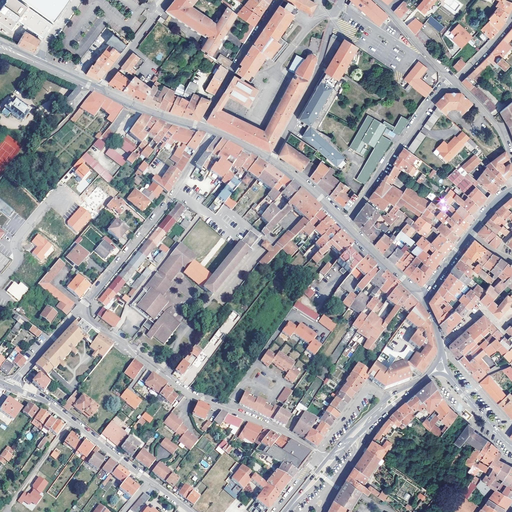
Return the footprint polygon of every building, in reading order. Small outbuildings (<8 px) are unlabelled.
[(44,37),(59,15),(38,0),(9,0),(6,5),(5,4),(1,9),(2,10),(0,12),(0,19),(12,28),(19,19),(44,37)] [(38,0),(59,15),(69,0),(38,0)] [(212,56),(237,15),(228,7),(220,21),(217,26),(214,23),(212,22),(212,21),(210,19),(209,19),(207,18),(207,17),(204,15),(203,15),(202,14),(201,12),(198,10),(197,10),(196,9),(195,8),(192,5),(193,3),(194,4),(197,0),(174,0),(172,2),(173,3),(167,11),(169,13),(172,15),(172,16),(175,18),(176,18),(178,19),(178,21),(181,22),(182,22),(184,24),(184,25),(187,27),(188,27),(189,27),(190,29),(190,30),(193,32),(194,31),(196,33),(196,34),(200,36),(203,38),(202,48),(203,49),(202,50),(212,56)] [(231,0),(242,8),(243,6),(238,1),(236,0),(231,0)] [(279,38),(299,7),(283,0),(282,0),(276,12),(253,45),(246,55),(251,58),(246,65),(242,62),(236,72),(242,76),(245,78),(248,81),(251,76),(253,77),(266,57),(275,63),(288,44),(279,38)] [(264,12),(266,9),(255,0),(249,0),(250,0),(246,8),(261,17),(264,12)] [(268,6),(269,4),(264,0),(255,0),(266,9),(268,6)] [(283,0),(299,7),(311,14),(317,4),(310,0),(329,0),(335,4),(336,0),(283,0)] [(383,11),(370,0),(351,0),(347,5),(358,14),(360,11),(380,26),(388,16),(383,11)] [(423,0),(418,7),(425,13),(436,0),(423,0)] [(403,1),(394,11),(397,15),(400,18),(408,10),(405,7),(407,5),(403,1)] [(498,8),(508,14),(511,9),(511,8),(511,2),(510,2),(508,6),(499,2),(496,7),(498,8)] [(237,15),(238,13),(229,5),(227,7),(228,7),(237,15)] [(259,21),(261,17),(246,8),(243,6),(242,8),(238,13),(237,15),(255,27),(259,21)] [(494,13),(504,22),(508,14),(498,8),(494,13)] [(489,21),(499,30),(501,27),(504,22),(494,13),(492,15),(488,19),(490,20),(489,21)] [(444,27),(431,16),(427,21),(440,32),(444,27)] [(407,26),(415,35),(419,30),(423,25),(416,19),(407,26)] [(495,34),(499,30),(489,21),(481,28),(491,38),(495,34)] [(462,48),(473,37),(459,24),(451,32),(455,36),(452,39),(462,48)] [(432,42),(419,30),(415,35),(423,42),(427,47),(432,42)] [(27,49),(35,52),(41,41),(26,31),(18,45),(27,49)] [(343,43),(345,40),(333,32),(332,36),(343,43)] [(93,64),(87,74),(99,80),(119,55),(127,44),(113,34),(107,42),(110,45),(94,65),(93,64)] [(245,78),(242,76),(240,79),(234,75),(227,86),(228,86),(216,106),(215,107),(207,121),(271,152),(311,74),(315,65),(314,64),(317,59),(322,40),(311,36),(305,56),(307,57),(305,59),(296,54),(288,69),(295,73),(265,131),(220,109),(229,94),(232,96),(249,106),(258,90),(243,81),(245,78)] [(306,137),(334,164),(338,158),(335,157),(338,153),(332,150),(334,147),(328,144),(329,142),(324,139),(325,137),(320,134),(323,130),(323,124),(322,121),(319,118),(317,116),(337,80),(338,81),(357,47),(345,40),(343,43),(332,36),(323,63),(324,67),(327,69),(325,73),(326,73),(300,119),(305,122),(307,123),(306,123),(312,126),(306,137)] [(499,58),(502,58),(511,46),(511,45),(508,42),(504,39),(499,44),(491,53),(497,59),(499,58)] [(126,61),(135,66),(141,59),(133,52),(126,61)] [(510,65),(502,58),(499,58),(497,59),(491,53),(490,54),(485,59),(488,63),(490,64),(491,62),(495,66),(497,63),(505,71),(510,65)] [(221,54),(216,62),(228,70),(233,62),(221,54)] [(246,55),(242,62),(246,65),(251,58),(246,55)] [(454,67),(459,71),(466,64),(462,60),(464,59),(461,56),(460,58),(461,60),(454,67)] [(480,64),(483,67),(488,63),(485,59),(480,64)] [(134,68),(135,66),(126,61),(124,64),(122,67),(123,67),(124,68),(129,72),(132,73),(135,69),(134,68)] [(214,75),(222,81),(225,76),(228,70),(216,62),(215,61),(213,64),(208,71),(214,75)] [(426,97),(433,89),(419,78),(428,68),(420,61),(404,79),(410,83),(405,89),(408,92),(413,86),(426,97)] [(472,73),(469,75),(473,79),(473,78),(477,82),(480,80),(488,72),(483,67),(480,64),(472,73)] [(123,91),(131,81),(119,72),(109,83),(118,88),(123,91)] [(218,87),(222,81),(214,75),(206,91),(214,94),(218,87)] [(473,92),(476,88),(471,83),(470,82),(471,81),(473,79),(469,75),(467,77),(462,82),(473,92)] [(143,102),(152,87),(135,76),(133,79),(131,81),(123,91),(137,99),(143,102)] [(178,88),(185,91),(191,82),(184,77),(179,86),(178,88)] [(160,84),(156,81),(153,85),(152,87),(143,102),(150,106),(155,108),(156,105),(163,95),(169,89),(164,86),(161,91),(157,97),(153,95),(157,88),(160,84)] [(193,96),(194,94),(198,87),(191,82),(185,91),(193,96)] [(489,98),(478,87),(476,88),(473,92),(483,103),(489,110),(491,112),(496,107),(489,98)] [(64,104),(73,111),(88,93),(78,88),(64,104)] [(181,97),(183,94),(185,91),(178,88),(176,91),(173,95),(181,98),(181,97)] [(165,110),(170,112),(181,98),(173,95),(176,91),(169,89),(163,95),(156,105),(165,110)] [(462,115),(471,103),(465,97),(460,92),(455,92),(453,90),(451,92),(445,92),(435,105),(437,107),(442,112),(446,116),(452,109),(456,109),(462,115)] [(107,119),(112,123),(123,109),(108,102),(93,94),(70,120),(75,123),(84,111),(93,119),(100,110),(109,116),(107,119)] [(190,102),(182,115),(191,118),(200,121),(211,101),(194,94),(193,96),(191,99),(190,102)] [(179,114),(182,115),(190,102),(181,97),(181,98),(170,112),(179,114)] [(10,105),(9,104),(1,114),(7,118),(10,114),(17,119),(17,118),(22,122),(29,112),(13,100),(10,105)] [(511,134),(511,102),(507,106),(500,113),(510,128),(511,134)] [(98,139),(98,140),(106,146),(132,113),(123,109),(112,123),(103,135),(101,137),(98,139)] [(53,126),(56,129),(71,114),(68,111),(53,126)] [(382,131),(386,125),(371,116),(351,147),(361,154),(367,144),(375,149),(356,179),(364,184),(391,141),(382,135),(381,135),(383,131),(382,131)] [(142,132),(143,130),(150,120),(142,117),(130,134),(141,143),(144,140),(147,137),(142,132)] [(387,123),(386,125),(388,127),(394,130),(393,132),(396,134),(399,136),(409,121),(402,117),(395,128),(387,123)] [(147,133),(149,134),(158,123),(152,120),(150,120),(143,130),(147,132),(148,130),(149,131),(147,133)] [(303,135),(306,137),(312,126),(306,123),(307,123),(305,122),(303,125),(308,127),(303,135)] [(163,125),(158,123),(149,134),(147,136),(149,137),(150,136),(153,139),(165,126),(163,125)] [(147,160),(161,142),(172,128),(170,127),(165,126),(153,139),(141,155),(147,160)] [(162,151),(163,148),(178,130),(173,128),(172,128),(161,142),(164,144),(160,149),(162,151)] [(183,152),(186,147),(196,135),(185,132),(178,130),(163,148),(168,152),(171,148),(175,143),(177,143),(176,145),(177,145),(178,144),(182,145),(173,156),(177,159),(180,155),(182,152),(183,152)] [(439,152),(448,160),(462,144),(468,137),(462,131),(455,138),(454,136),(446,145),(445,146),(441,143),(436,148),(439,152)] [(193,152),(195,153),(206,135),(199,133),(198,133),(196,135),(186,147),(194,150),(193,152)] [(136,150),(138,147),(126,137),(124,139),(125,141),(136,150)] [(208,156),(210,157),(221,141),(220,140),(217,138),(207,151),(210,153),(208,156)] [(141,143),(139,146),(142,149),(147,144),(144,140),(141,143)] [(121,147),(132,155),(135,152),(136,150),(125,141),(121,147)] [(213,159),(215,160),(227,144),(223,141),(221,141),(210,157),(213,159)] [(227,144),(215,160),(213,162),(212,163),(215,165),(211,171),(223,180),(228,173),(231,168),(240,155),(242,152),(229,144),(227,144)] [(279,156),(289,163),(296,150),(286,144),(279,156)] [(418,159),(412,154),(407,150),(404,148),(402,152),(399,157),(413,167),(418,159)] [(125,163),(127,161),(110,149),(105,155),(122,167),(125,163)] [(310,159),(296,150),(289,163),(303,172),(307,165),(310,159)] [(511,172),(511,166),(511,163),(505,168),(503,164),(509,158),(506,151),(491,163),(492,164),(507,179),(510,175),(511,172)] [(127,161),(125,163),(130,167),(135,161),(136,162),(138,159),(134,155),(136,153),(135,152),(132,155),(127,161)] [(191,158),(183,152),(182,152),(180,155),(182,157),(189,161),(191,158)] [(447,161),(448,160),(439,152),(439,153),(447,161)] [(89,166),(94,160),(86,153),(81,158),(85,162),(89,166)] [(204,166),(210,157),(208,156),(204,154),(203,156),(199,161),(196,166),(201,170),(204,166)] [(237,173),(239,171),(248,159),(245,157),(240,155),(231,168),(237,173)] [(461,164),(455,170),(465,178),(469,180),(474,185),(477,181),(468,173),(480,161),(473,155),(463,166),(461,164)] [(245,171),(248,173),(257,161),(255,159),(250,156),(248,159),(239,171),(243,173),(245,171)] [(210,157),(204,166),(207,168),(213,159),(210,157)] [(416,169),(413,167),(399,157),(396,161),(394,165),(395,166),(401,170),(404,172),(406,171),(412,175),(416,169)] [(82,166),(85,162),(81,158),(76,164),(80,168),(82,165),(82,166)] [(89,166),(93,170),(98,164),(94,160),(89,166)] [(248,174),(257,180),(267,167),(262,164),(257,161),(248,173),(248,174)] [(315,171),(310,177),(317,183),(329,168),(321,162),(315,171)] [(113,178),(98,164),(93,170),(108,184),(113,178)] [(499,187),(507,179),(492,164),(484,173),(483,172),(479,176),(480,177),(477,181),(491,193),(493,195),(499,187)] [(89,173),(82,166),(82,165),(80,168),(78,169),(74,173),(82,180),(89,173)] [(137,171),(142,175),(148,168),(143,165),(137,171)] [(310,177),(315,171),(307,165),(303,172),(310,177)] [(426,210),(430,205),(407,187),(404,193),(392,185),(401,170),(395,166),(393,171),(389,177),(386,176),(380,185),(375,191),(394,206),(396,203),(398,201),(402,204),(419,217),(441,233),(452,242),(454,239),(456,237),(458,235),(450,228),(444,223),(442,222),(439,227),(429,220),(433,215),(432,214),(426,210)] [(173,170),(180,175),(182,172),(176,167),(173,170)] [(274,172),(267,167),(257,180),(272,190),(282,178),(274,172)] [(330,195),(340,181),(332,175),(334,171),(330,167),(329,168),(317,183),(330,195)] [(175,183),(180,175),(173,170),(170,168),(161,182),(157,186),(162,189),(163,190),(168,194),(175,183)] [(455,185),(457,187),(465,178),(455,170),(447,178),(455,185)] [(227,187),(231,182),(232,179),(234,178),(228,173),(223,180),(221,182),(227,187)] [(137,177),(133,182),(139,187),(143,182),(137,177)] [(153,183),(157,186),(161,182),(155,177),(151,182),(153,183)] [(274,202),(280,195),(277,192),(282,187),(285,190),(290,184),(289,182),(282,178),(272,190),(268,195),(270,198),(274,202)] [(465,178),(457,187),(460,189),(461,189),(468,195),(476,187),(474,185),(469,180),(465,178)] [(217,198),(224,203),(229,198),(230,196),(226,193),(228,190),(232,193),(239,185),(232,179),(231,182),(227,187),(217,198)] [(331,196),(334,198),(344,185),(340,181),(330,195),(331,196)] [(447,194),(451,191),(438,181),(435,184),(437,186),(443,191),(446,193),(447,194)] [(159,193),(162,189),(157,186),(153,183),(147,192),(145,191),(142,195),(150,202),(151,203),(155,198),(154,198),(155,196),(157,197),(160,194),(159,193)] [(301,190),(296,186),(293,184),(291,183),(290,184),(285,190),(280,195),(274,202),(278,205),(283,210),(288,203),(287,202),(289,200),(288,199),(286,201),(284,199),(289,194),(293,198),(301,190)] [(344,185),(334,198),(339,202),(344,206),(354,192),(351,190),(347,195),(345,192),(348,188),(344,185)] [(479,206),(468,195),(461,189),(460,189),(457,187),(455,185),(453,188),(458,192),(452,198),(454,200),(461,205),(472,215),(475,211),(479,206)] [(442,193),(443,191),(437,186),(435,189),(441,194),(442,193)] [(92,217),(95,220),(100,214),(95,211),(108,196),(98,187),(85,202),(85,201),(80,206),(81,207),(92,217)] [(97,187),(85,201),(85,202),(98,187),(97,187)] [(468,195),(479,206),(483,203),(487,198),(476,187),(468,195)] [(447,194),(452,198),(458,192),(453,188),(451,191),(447,194)] [(146,207),(150,202),(142,195),(135,190),(127,200),(136,207),(137,206),(143,211),(146,207)] [(289,234),(288,232),(282,238),(271,249),(272,249),(268,253),(266,256),(268,258),(263,263),(266,266),(282,250),(289,242),(298,233),(318,212),(320,210),(302,191),(301,190),(293,198),(288,203),(283,210),(281,212),(269,224),(261,233),(265,237),(273,229),(276,232),(281,226),(278,223),(291,209),(292,210),(294,209),(304,219),(289,234)] [(370,199),(388,213),(394,206),(375,191),(372,195),(370,199)] [(442,200),(449,205),(454,200),(452,198),(447,194),(442,200)] [(117,195),(107,207),(111,210),(113,208),(115,209),(113,211),(118,215),(119,213),(121,214),(122,212),(119,209),(122,206),(122,207),(126,203),(121,198),(118,202),(116,200),(119,197),(117,195)] [(0,211),(2,210),(0,208),(2,207),(3,208),(12,214),(16,209),(0,196),(0,211)] [(232,209),(237,204),(229,198),(224,203),(232,209)] [(469,223),(456,211),(449,205),(442,200),(441,200),(436,207),(442,211),(445,213),(448,209),(453,214),(450,218),(463,230),(466,226),(469,223)] [(454,200),(449,205),(456,211),(461,205),(454,200)] [(359,226),(361,228),(368,219),(375,210),(367,202),(354,221),(359,226)] [(254,210),(256,212),(258,214),(265,206),(261,203),(254,210)] [(390,225),(398,215),(395,213),(399,208),(400,207),(396,203),(394,206),(388,213),(386,216),(384,215),(382,217),(386,220),(390,225)] [(426,210),(432,214),(433,212),(432,211),(436,207),(431,203),(430,205),(426,210)] [(168,216),(176,222),(182,214),(184,215),(187,212),(178,204),(174,209),(168,216)] [(474,217),(472,215),(461,205),(456,211),(469,223),(471,220),(474,217)] [(508,216),(511,218),(511,211),(509,209),(504,205),(500,208),(495,212),(495,213),(505,220),(507,217),(508,216)] [(261,216),(269,224),(281,212),(279,210),(277,213),(271,207),(270,206),(261,216)] [(77,233),(92,217),(81,207),(68,222),(68,225),(77,233)] [(398,215),(400,217),(403,213),(399,208),(395,213),(398,215)] [(364,233),(368,237),(380,224),(378,222),(375,225),(373,224),(380,215),(375,210),(368,219),(361,228),(364,233)] [(461,232),(463,230),(450,218),(445,213),(442,211),(437,218),(442,222),(444,223),(446,220),(452,225),(450,228),(458,235),(461,232)] [(309,238),(315,231),(311,228),(317,222),(318,224),(319,225),(320,225),(326,219),(324,218),(318,212),(298,233),(302,236),(304,233),(309,238)] [(502,227),(503,225),(506,221),(505,220),(495,213),(493,216),(490,219),(502,227)] [(383,253),(401,230),(407,223),(400,217),(398,215),(390,225),(396,230),(389,237),(384,232),(375,244),(377,246),(383,253)] [(53,216),(43,228),(56,239),(61,233),(61,230),(57,226),(58,225),(54,222),(56,219),(53,216)] [(168,231),(176,222),(168,216),(164,221),(158,228),(166,234),(168,231)] [(431,244),(444,255),(449,249),(454,244),(452,242),(441,233),(419,217),(414,222),(411,227),(415,230),(422,237),(423,238),(431,229),(439,235),(431,244)] [(315,231),(322,239),(332,227),(333,226),(331,225),(327,220),(326,219),(320,225),(315,231)] [(510,230),(503,225),(502,227),(490,219),(488,222),(484,225),(492,231),(497,234),(500,230),(504,234),(506,235),(510,230)] [(185,230),(190,224),(185,220),(180,226),(185,230)] [(116,221),(112,227),(107,232),(118,241),(127,230),(116,221)] [(368,237),(375,244),(384,232),(388,228),(383,223),(381,223),(380,224),(368,237)] [(401,230),(409,237),(415,230),(411,227),(409,225),(407,223),(401,230)] [(480,236),(485,239),(492,231),(484,225),(477,233),(480,236)] [(315,245),(320,252),(339,233),(337,231),(332,227),(322,239),(315,245)] [(158,244),(166,234),(158,228),(153,234),(148,240),(156,247),(158,244)] [(279,234),(282,238),(288,232),(284,229),(279,234)] [(395,264),(395,263),(404,252),(402,250),(394,244),(401,236),(410,245),(411,245),(414,242),(409,237),(401,230),(383,253),(384,254),(392,261),(395,264)] [(213,277),(203,289),(212,296),(259,239),(250,231),(237,247),(213,277)] [(497,234),(492,231),(485,239),(490,244),(495,248),(504,240),(503,239),(497,234)] [(320,252),(312,260),(316,264),(322,259),(320,257),(327,250),(329,247),(341,257),(347,250),(352,246),(350,243),(339,233),(320,252)] [(51,247),(38,236),(32,243),(38,247),(38,248),(36,250),(32,254),(41,261),(45,257),(44,255),(51,247)] [(95,251),(105,259),(113,250),(109,246),(112,243),(105,237),(102,241),(103,242),(95,251)] [(411,253),(412,252),(416,256),(421,260),(424,263),(433,270),(436,267),(439,263),(438,262),(444,255),(431,244),(423,238),(422,237),(416,243),(411,249),(409,247),(407,249),(408,250),(411,253)] [(138,252),(146,259),(156,247),(148,240),(143,246),(138,252)] [(477,257),(479,259),(486,249),(477,242),(474,240),(470,246),(464,253),(473,261),(475,263),(477,261),(474,260),(477,257)] [(297,251),(298,250),(289,242),(282,250),(291,258),(297,251)] [(272,249),(271,249),(264,243),(261,246),(268,253),(272,249)] [(187,269),(193,261),(196,257),(180,244),(170,256),(183,266),(183,267),(187,269)] [(306,247),(303,244),(301,247),(298,250),(297,251),(299,252),(303,256),(310,250),(306,247)] [(166,255),(169,250),(163,245),(159,250),(162,252),(166,255)] [(83,257),(85,259),(88,255),(78,246),(67,258),(76,266),(83,257)] [(400,267),(404,270),(415,258),(407,251),(408,250),(407,249),(404,252),(395,263),(400,267)] [(481,268),(483,265),(492,254),(489,252),(486,249),(479,259),(478,260),(481,263),(480,264),(480,263),(478,265),(481,268)] [(351,275),(361,264),(359,262),(347,250),(341,257),(336,261),(343,267),(340,271),(343,275),(347,271),(351,275)] [(128,265),(136,271),(146,259),(138,252),(133,258),(128,265)] [(159,263),(166,255),(162,252),(159,256),(159,255),(155,260),(159,263)] [(470,268),(471,267),(472,266),(470,264),(473,261),(464,253),(462,257),(460,259),(470,268)] [(485,266),(490,271),(500,259),(497,256),(492,254),(483,265),(485,266)] [(180,324),(164,312),(163,314),(159,318),(157,317),(160,312),(165,305),(165,302),(161,299),(172,284),(170,283),(183,267),(183,266),(170,256),(130,307),(146,320),(144,324),(151,329),(149,332),(146,335),(151,339),(153,336),(164,344),(165,342),(167,342),(167,340),(168,339),(170,339),(169,337),(170,336),(172,336),(172,334),(180,324)] [(265,268),(266,266),(263,263),(268,258),(266,256),(258,263),(261,266),(265,268)] [(421,285),(433,270),(424,263),(420,268),(417,266),(421,260),(416,256),(415,258),(404,270),(413,278),(416,281),(421,285)] [(83,257),(76,266),(77,267),(85,259),(83,257)] [(370,282),(377,274),(373,270),(375,267),(373,265),(366,258),(365,260),(361,264),(351,275),(359,281),(363,275),(366,277),(356,288),(362,293),(362,292),(370,282)] [(471,273),(473,271),(472,270),(470,268),(460,259),(458,262),(455,266),(479,286),(484,290),(485,291),(490,285),(491,285),(484,279),(480,276),(478,279),(471,273)] [(492,279),(487,274),(484,279),(491,285),(498,275),(508,263),(504,261),(500,259),(490,271),(494,274),(493,276),(493,277),(492,279)] [(60,303),(69,310),(73,304),(48,284),(65,265),(59,260),(38,285),(49,294),(57,300),(60,303)] [(203,289),(213,277),(193,261),(187,269),(184,273),(201,286),(199,288),(202,290),(203,289)] [(493,289),(498,295),(507,285),(504,282),(511,273),(511,264),(511,265),(508,263),(498,275),(502,279),(494,288),(493,289)] [(319,274),(323,277),(331,267),(328,264),(319,274)] [(477,273),(481,269),(481,268),(478,265),(477,264),(473,269),(472,270),(473,271),(477,274),(477,273)] [(118,277),(126,283),(126,282),(128,284),(130,281),(128,280),(136,271),(128,265),(123,271),(118,277)] [(486,293),(485,291),(484,290),(479,286),(455,266),(453,269),(450,272),(466,286),(470,282),(472,284),(473,286),(475,288),(472,292),(479,298),(480,299),(481,300),(486,293)] [(484,279),(487,274),(482,270),(481,269),(477,273),(480,276),(484,279)] [(372,300),(376,296),(390,277),(385,272),(383,275),(381,273),(380,271),(377,274),(370,282),(377,288),(372,294),(368,299),(363,295),(361,294),(357,299),(351,307),(361,314),(366,308),(372,300)] [(440,288),(438,290),(452,307),(455,310),(462,317),(468,309),(458,300),(463,294),(464,296),(465,295),(468,291),(467,291),(469,289),(466,286),(450,272),(449,275),(444,281),(440,288)] [(79,298),(89,286),(88,285),(78,276),(67,289),(79,298)] [(133,289),(136,292),(146,279),(143,277),(142,276),(136,284),(135,286),(134,285),(132,288),(133,289)] [(108,289),(116,295),(126,283),(118,277),(113,283),(108,289)] [(384,295),(386,293),(396,281),(394,280),(390,277),(376,296),(377,297),(381,292),(384,295)] [(386,297),(388,299),(397,287),(399,285),(398,284),(397,283),(396,281),(386,293),(387,295),(386,297)] [(7,292),(19,301),(28,289),(21,283),(18,286),(15,284),(11,289),(10,288),(7,292)] [(493,301),(498,295),(493,289),(494,288),(490,285),(485,291),(486,293),(481,300),(482,302),(484,304),(492,311),(496,306),(497,305),(493,301)] [(315,291),(310,287),(306,292),(311,296),(315,291)] [(400,289),(397,287),(388,299),(387,301),(396,308),(385,324),(373,315),(371,313),(367,319),(358,331),(357,332),(369,341),(366,345),(362,343),(361,345),(369,351),(372,348),(374,345),(383,333),(387,328),(401,309),(409,298),(400,289)] [(333,295),(343,303),(349,296),(339,288),(333,295)] [(110,301),(116,295),(108,289),(102,296),(98,301),(105,306),(98,316),(101,319),(107,311),(113,303),(110,301)] [(476,301),(479,298),(472,292),(469,289),(467,291),(468,291),(465,295),(474,303),(476,301)] [(450,309),(452,307),(438,290),(436,293),(432,298),(430,302),(437,319),(447,311),(450,309)] [(203,291),(196,301),(202,306),(210,296),(203,291)] [(497,307),(493,312),(496,315),(499,318),(509,306),(511,302),(511,295),(510,293),(497,307)] [(49,294),(38,307),(46,313),(47,313),(57,300),(49,294)] [(349,309),(351,307),(357,299),(350,294),(349,296),(343,303),(342,304),(349,309)] [(471,307),(474,303),(465,295),(464,296),(463,294),(458,300),(468,309),(469,310),(471,307)] [(401,309),(410,316),(417,305),(416,304),(409,298),(401,309)] [(298,299),(292,307),(315,320),(319,315),(298,299)] [(373,310),(375,307),(378,304),(372,300),(366,308),(368,310),(372,313),(373,310)] [(375,307),(379,310),(384,304),(383,303),(382,304),(379,302),(378,304),(375,307)] [(72,312),(69,310),(60,303),(56,308),(67,317),(72,312)] [(193,304),(185,313),(192,319),(200,309),(193,304)] [(429,326),(426,322),(428,319),(426,316),(418,304),(417,305),(410,316),(405,322),(417,332),(409,344),(420,352),(423,347),(426,349),(419,359),(415,357),(407,369),(405,367),(414,354),(408,349),(403,356),(393,355),(385,349),(381,355),(379,358),(377,360),(372,367),(365,376),(367,378),(368,377),(373,380),(372,381),(384,389),(399,384),(409,381),(408,378),(410,374),(413,371),(420,377),(428,366),(435,355),(433,354),(434,352),(433,346),(429,326)] [(38,307),(37,306),(27,319),(36,326),(46,313),(38,307)] [(450,315),(440,324),(441,326),(444,331),(446,334),(457,322),(462,317),(455,310),(454,311),(450,315)] [(120,321),(107,311),(101,319),(114,328),(120,321)] [(438,320),(440,324),(450,315),(447,311),(437,319),(438,320)] [(239,316),(233,312),(229,318),(235,322),(239,316)] [(352,326),(358,331),(367,319),(363,316),(361,314),(352,326)] [(483,330),(486,327),(491,323),(484,314),(480,318),(476,322),(483,330)] [(336,326),(322,315),(318,321),(331,332),(336,326)] [(52,369),(78,390),(113,346),(78,319),(57,343),(39,362),(44,366),(40,370),(42,372),(46,375),(52,369)] [(315,356),(322,346),(319,344),(318,346),(316,345),(316,343),(313,341),(316,336),(312,333),(311,334),(310,333),(311,331),(306,328),(305,329),(303,328),(303,327),(299,324),(296,329),(292,326),(291,326),(290,326),(291,324),(288,322),(281,332),(289,338),(293,334),(309,346),(306,350),(315,356)] [(466,331),(473,339),(480,333),(483,330),(476,322),(471,326),(466,331)] [(486,327),(489,331),(490,331),(495,327),(493,325),(491,323),(486,327)] [(41,333),(32,327),(30,331),(38,337),(41,333)] [(486,327),(483,330),(480,333),(483,336),(489,331),(486,327)] [(492,334),(496,338),(499,341),(504,336),(501,333),(497,328),(496,329),(492,333),(492,334)] [(225,334),(219,330),(210,342),(215,346),(225,334)] [(349,331),(344,337),(349,341),(354,335),(349,331)] [(468,343),(473,339),(466,331),(450,345),(450,349),(451,350),(455,355),(457,356),(462,352),(461,350),(465,346),(463,344),(466,341),(468,343)] [(476,346),(478,345),(476,343),(483,336),(480,333),(473,339),(468,343),(465,346),(461,350),(462,352),(469,361),(481,351),(476,346)] [(486,339),(490,343),(496,338),(492,334),(486,339)] [(490,343),(496,349),(502,344),(508,350),(511,347),(511,346),(511,336),(509,338),(508,339),(504,336),(499,341),(496,338),(490,343)] [(481,351),(490,343),(486,339),(479,346),(478,345),(476,346),(481,351)] [(470,371),(471,373),(484,362),(480,358),(486,352),(490,357),(491,355),(496,353),(498,351),(496,349),(490,343),(481,351),(469,361),(462,352),(457,356),(459,359),(464,364),(470,371)] [(511,361),(511,360),(511,346),(511,347),(508,350),(502,344),(496,349),(498,351),(500,350),(500,351),(504,356),(507,359),(510,362),(511,361)] [(186,357),(189,360),(193,355),(197,358),(202,352),(194,346),(186,357)] [(349,357),(353,354),(348,347),(344,351),(349,357)] [(290,379),(290,380),(293,382),(300,372),(292,367),(295,363),(279,352),(276,356),(268,350),(261,361),(265,363),(266,363),(268,363),(267,365),(269,367),(272,361),(276,364),(277,364),(279,365),(278,367),(282,370),(283,368),(285,369),(285,370),(288,372),(285,378),(287,379),(288,378),(290,379)] [(202,352),(197,358),(193,364),(198,368),(208,356),(202,352)] [(498,365),(502,362),(500,359),(496,354),(496,353),(491,355),(497,364),(498,365)] [(22,356),(19,354),(12,361),(18,366),(17,368),(19,369),(27,360),(22,356)] [(124,373),(134,380),(143,367),(139,363),(134,360),(124,373)] [(6,361),(0,367),(0,368),(8,374),(13,367),(6,361)] [(35,366),(40,370),(44,366),(39,362),(37,364),(35,366)] [(188,367),(185,365),(182,362),(175,371),(181,376),(188,367)] [(484,362),(471,373),(475,377),(478,380),(487,372),(490,369),(484,362)] [(366,380),(367,378),(365,376),(372,367),(370,366),(366,370),(359,365),(352,374),(364,382),(366,380)] [(511,379),(511,368),(510,367),(510,366),(503,369),(511,379)] [(166,387),(167,384),(159,378),(153,374),(145,384),(159,395),(166,387)] [(186,385),(191,379),(185,374),(180,381),(183,383),(186,385)] [(344,388),(354,395),(359,389),(364,382),(352,374),(345,382),(347,383),(344,388)] [(43,393),(49,384),(39,375),(32,383),(37,387),(43,393)] [(498,403),(508,394),(507,392),(505,394),(489,375),(488,375),(480,383),(490,394),(498,403)] [(424,388),(429,396),(437,389),(432,380),(424,388)] [(171,391),(166,387),(159,395),(156,398),(162,403),(164,400),(167,403),(168,401),(172,404),(176,399),(178,397),(171,391)] [(278,399),(285,403),(293,391),(287,387),(278,399)] [(352,397),(354,395),(344,388),(342,387),(339,389),(342,391),(341,392),(338,391),(337,392),(344,397),(345,396),(350,400),(352,397)] [(416,395),(422,402),(429,396),(424,388),(417,393),(416,395)] [(121,396),(120,397),(126,402),(135,409),(142,401),(126,389),(121,396)] [(436,408),(444,399),(441,395),(437,389),(429,396),(422,402),(426,405),(430,412),(434,407),(436,408)] [(269,418),(273,420),(279,411),(280,410),(274,407),(272,409),(265,405),(266,403),(257,399),(256,401),(248,397),(249,395),(245,392),(239,404),(243,405),(243,407),(251,411),(252,410),(260,413),(259,415),(268,419),(269,418)] [(348,403),(350,400),(345,396),(344,397),(337,392),(335,395),(333,394),(331,396),(336,399),(345,406),(348,403)] [(511,395),(510,393),(508,394),(498,403),(504,409),(511,418),(511,395)] [(426,405),(422,402),(416,395),(408,401),(407,402),(412,408),(406,414),(411,420),(415,416),(412,412),(418,406),(421,410),(426,405)] [(78,403),(73,399),(71,397),(63,407),(68,412),(72,407),(81,414),(82,413),(88,418),(90,417),(98,409),(93,405),(94,405),(90,402),(89,402),(83,397),(78,403)] [(22,408),(8,399),(0,410),(0,411),(13,421),(22,408)] [(342,411),(345,406),(336,399),(331,406),(324,401),(323,403),(329,407),(339,415),(342,411)] [(443,420),(450,408),(448,405),(444,399),(436,408),(437,409),(439,411),(430,422),(427,420),(426,419),(422,423),(428,428),(430,430),(434,425),(439,419),(440,418),(443,420)] [(325,412),(326,411),(313,401),(312,403),(324,411),(325,412)] [(405,416),(406,414),(412,408),(407,402),(403,405),(399,409),(405,416)] [(204,406),(198,403),(192,415),(204,421),(209,408),(204,406)] [(299,403),(295,409),(299,411),(301,408),(305,411),(307,408),(299,403)] [(29,405),(23,413),(31,419),(37,411),(29,405)] [(337,417),(339,415),(329,407),(326,411),(325,412),(326,413),(335,420),(337,417)] [(443,431),(445,433),(457,414),(454,412),(450,408),(443,420),(440,418),(439,419),(442,421),(440,423),(445,427),(443,431)] [(411,420),(406,414),(405,416),(399,409),(396,411),(393,414),(402,424),(400,426),(404,429),(411,420)] [(437,409),(427,420),(430,422),(439,411),(437,409)] [(462,416),(467,420),(471,414),(465,410),(462,416)] [(0,419),(10,426),(13,421),(0,411),(0,419)] [(290,418),(279,411),(273,420),(273,421),(278,424),(284,427),(290,418)] [(305,439),(311,431),(314,425),(317,421),(318,419),(305,413),(302,411),(297,418),(301,420),(293,432),(301,437),(305,439)] [(427,418),(420,411),(415,416),(418,419),(422,423),(426,419),(427,418)] [(41,431),(43,429),(51,418),(41,412),(35,420),(40,424),(37,428),(41,431)] [(239,428),(243,421),(234,417),(221,412),(214,421),(220,425),(224,421),(239,428)] [(141,417),(144,420),(149,424),(153,419),(145,413),(141,417)] [(179,440),(191,450),(194,446),(198,441),(186,431),(188,429),(181,424),(183,422),(171,413),(164,422),(181,437),(179,440)] [(319,423),(328,429),(332,424),(335,420),(326,413),(319,423)] [(367,448),(381,458),(392,443),(388,440),(383,445),(380,443),(391,427),(395,423),(400,427),(400,426),(402,424),(393,414),(385,422),(380,430),(376,434),(367,448)] [(126,436),(131,439),(134,435),(132,434),(144,420),(141,417),(136,424),(127,435),(126,436)] [(49,433),(49,432),(56,422),(51,418),(43,429),(49,433)] [(312,436),(320,441),(325,433),(328,429),(319,423),(317,421),(314,425),(318,428),(315,433),(312,436)] [(49,432),(57,437),(63,428),(56,422),(49,432)] [(113,439),(120,444),(126,436),(127,435),(111,422),(102,434),(111,441),(113,439)] [(202,429),(205,432),(211,424),(208,422),(202,429)] [(259,427),(257,426),(257,428),(251,426),(252,424),(247,422),(238,437),(242,440),(244,438),(253,443),(262,428),(259,427)] [(471,426),(469,424),(455,444),(460,447),(465,440),(473,430),(474,429),(471,426)] [(441,438),(445,433),(443,431),(434,425),(430,430),(432,431),(441,438)] [(258,446),(260,443),(270,431),(265,429),(254,442),(258,446)] [(473,430),(465,440),(475,447),(464,463),(471,467),(472,465),(474,461),(473,461),(477,456),(488,440),(482,437),(473,430)] [(269,450),(271,446),(280,436),(275,433),(270,431),(260,443),(267,448),(269,450)] [(319,443),(320,441),(312,436),(315,433),(311,431),(305,439),(304,440),(316,447),(319,443)] [(67,445),(76,451),(82,443),(77,440),(78,439),(71,434),(63,445),(66,447),(67,445)] [(131,439),(126,436),(120,444),(118,446),(125,452),(126,453),(127,453),(131,457),(140,447),(131,439)] [(280,436),(271,446),(281,452),(290,441),(284,438),(280,436)] [(165,438),(160,444),(173,454),(178,448),(165,438)] [(44,440),(38,448),(42,450),(47,442),(44,440)] [(477,456),(481,459),(491,443),(489,441),(488,440),(477,456)] [(282,465),(297,473),(305,462),(311,454),(290,441),(281,452),(271,446),(269,450),(265,455),(268,457),(273,460),(282,465)] [(79,454),(86,459),(93,449),(84,443),(75,455),(77,456),(79,454)] [(490,465),(490,464),(498,451),(499,450),(496,447),(491,443),(481,459),(490,465)] [(224,452),(227,455),(232,449),(227,445),(222,450),(224,452)] [(0,462),(1,463),(4,459),(9,451),(10,449),(7,447),(0,457),(0,462)] [(85,462),(88,464),(98,471),(104,462),(96,455),(100,449),(96,447),(85,462)] [(355,466),(368,477),(381,458),(367,448),(359,460),(355,466)] [(142,450),(135,459),(148,469),(155,460),(142,450)] [(9,451),(4,459),(7,461),(13,454),(9,451)] [(500,452),(498,451),(490,464),(493,466),(492,468),(493,470),(488,477),(486,476),(484,479),(483,479),(482,480),(487,483),(490,485),(503,462),(501,461),(498,459),(502,454),(500,452)] [(110,474),(111,473),(118,463),(114,460),(111,457),(103,469),(110,474)] [(206,468),(209,465),(203,460),(200,463),(206,468)] [(479,462),(476,467),(479,468),(482,470),(485,465),(479,462)] [(500,477),(503,479),(511,466),(506,463),(503,462),(490,485),(489,486),(496,490),(497,487),(500,483),(495,480),(496,479),(497,480),(499,479),(500,477)] [(123,483),(126,479),(131,473),(129,471),(127,474),(123,470),(119,467),(121,465),(118,463),(111,473),(113,475),(123,483)] [(152,472),(165,483),(172,474),(159,463),(152,472)] [(294,476),(297,473),(282,465),(277,473),(290,482),(294,476)] [(468,472),(474,476),(479,468),(476,467),(472,465),(471,467),(468,472)] [(172,474),(165,483),(168,485),(172,488),(178,480),(173,476),(180,468),(178,466),(172,474)] [(242,466),(241,467),(238,471),(246,478),(250,473),(242,466)] [(363,484),(368,477),(355,466),(351,472),(347,479),(361,490),(363,491),(367,494),(370,490),(368,488),(363,484)] [(502,493),(511,499),(511,466),(503,479),(501,481),(507,484),(502,493)] [(96,475),(103,480),(107,474),(101,470),(96,475)] [(260,511),(266,511),(278,496),(265,485),(253,476),(250,481),(246,478),(238,471),(231,480),(244,490),(251,481),(263,490),(255,500),(259,504),(256,508),(260,511)] [(284,489),(290,482),(277,473),(275,472),(268,481),(267,480),(266,481),(267,482),(265,485),(278,496),(284,489)] [(110,474),(100,487),(102,488),(113,475),(111,473),(110,474)] [(471,482),(476,485),(480,479),(479,479),(474,476),(471,482)] [(24,493),(18,501),(22,504),(24,501),(30,505),(32,503),(32,502),(34,501),(38,504),(42,499),(38,496),(47,484),(39,478),(33,487),(33,489),(35,490),(33,493),(33,492),(29,497),(24,493)] [(119,488),(131,498),(138,489),(126,479),(123,483),(119,488)] [(358,495),(361,490),(347,479),(343,485),(358,495)] [(482,492),(487,483),(482,480),(481,480),(480,479),(476,485),(482,492)] [(467,498),(476,485),(471,482),(470,483),(463,493),(453,511),(454,511),(472,511),(476,508),(478,506),(476,504),(467,498)] [(484,492),(489,486),(490,485),(487,483),(482,492),(483,494),(484,492)] [(186,500),(192,493),(193,492),(192,491),(189,489),(190,487),(188,486),(187,487),(185,485),(182,488),(181,487),(177,493),(181,496),(186,500)] [(346,508),(348,509),(349,509),(352,505),(358,495),(343,485),(341,488),(333,500),(346,508)] [(370,490),(378,496),(381,493),(370,485),(368,488),(370,490)] [(358,495),(352,505),(353,506),(363,491),(361,490),(358,495)] [(489,499),(505,509),(508,504),(511,499),(502,493),(498,491),(496,490),(489,499)] [(422,498),(421,500),(424,502),(427,498),(424,495),(425,493),(422,491),(419,496),(422,498)] [(488,495),(484,492),(483,494),(476,504),(478,506),(479,506),(480,506),(482,504),(484,501),(488,495)] [(191,503),(194,506),(199,498),(192,493),(186,500),(191,503)] [(487,502),(501,511),(502,511),(504,511),(505,509),(489,499),(487,502)] [(343,511),(345,509),(346,508),(333,500),(330,507),(327,511),(343,511)] [(501,511),(487,502),(484,505),(482,504),(480,506),(481,507),(488,511),(501,511)]
